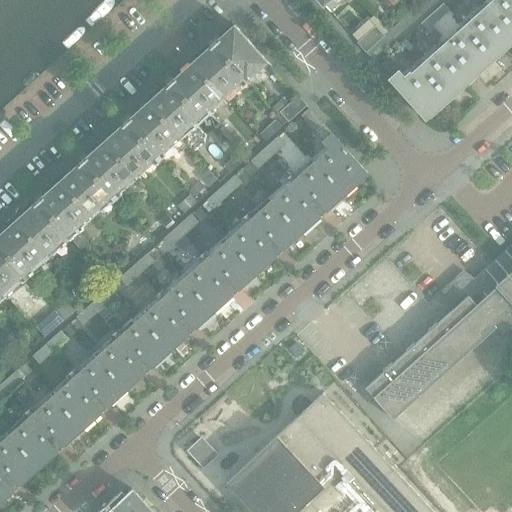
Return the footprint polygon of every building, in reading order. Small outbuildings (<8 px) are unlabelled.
[(432,6),(426,0),(423,0),(420,2),(427,10),(432,6)] [(511,0),(492,0),(463,26),(494,60),(503,52),(503,51),(511,42),(511,0)] [(427,10),(420,2),(416,7),(423,14),(427,10)] [(433,26),(449,11),(443,4),(421,24),(429,33),(436,41),(441,36),(434,29),(435,28),(433,26)] [(423,14),(416,7),(411,11),(418,18),(423,14)] [(418,18),(411,11),(409,13),(407,15),(414,22),(418,18)] [(414,22),(407,15),(402,19),(409,27),(414,22)] [(389,32),(375,16),(357,31),(363,37),(375,27),(383,36),(384,36),(389,32)] [(409,27),(402,19),(398,23),(404,31),(409,27)] [(404,31),(398,23),(393,27),(400,35),(404,31)] [(243,75),(252,67),(259,74),(261,73),(258,69),(266,61),(234,25),(191,63),(221,96),(240,79),(243,82),(247,79),(243,75)] [(459,90),(483,69),(484,68),(484,69),(494,60),(463,26),(419,66),(450,100),(459,91),(459,90)] [(375,44),(379,40),(383,36),(375,27),(363,37),(357,43),(366,52),(370,48),(375,44)] [(400,35),(393,27),(389,32),(395,39),(400,35)] [(395,39),(389,32),(384,36),(391,43),(395,39)] [(436,41),(429,33),(425,37),(432,45),(436,41)] [(391,43),(384,36),(383,36),(379,40),(386,47),(391,43)] [(386,47),(379,40),(375,44),(381,51),(386,47)] [(412,48),(405,40),(401,43),(408,52),(412,48)] [(381,51),(375,44),(370,48),(377,55),(381,51)] [(377,55),(370,48),(366,52),(372,59),(372,60),(377,55)] [(397,72),(386,59),(380,65),(391,77),(397,72)] [(209,113),(206,109),(221,96),(191,63),(147,103),(177,135),(188,124),(192,128),(194,126),(191,122),(203,111),(207,115),(209,113)] [(450,100),(419,66),(411,73),(408,71),(402,76),(398,71),(389,79),(425,119),(430,115),(430,116),(440,107),(440,108),(450,100)] [(287,122),(306,105),(298,96),(287,105),(282,99),(272,108),(278,114),(279,113),(287,122)] [(156,154),(177,135),(147,103),(103,142),(132,175),(151,157),(155,161),(159,157),(156,154)] [(305,121),(313,113),(309,109),(301,116),(305,121)] [(310,126),(317,118),(313,113),(305,121),(310,126)] [(314,131),(322,123),(317,118),(310,126),(314,131)] [(265,141),(282,127),(275,120),(259,134),(265,141)] [(366,173),(331,134),(321,143),(327,149),(315,159),(345,193),(363,177),(362,176),(366,173)] [(286,145),(278,136),(274,141),(281,149),(286,145)] [(281,149),(274,141),(269,145),(276,153),(281,149)] [(112,192),(132,175),(103,142),(59,181),(89,214),(108,196),(112,200),(116,196),(112,192)] [(276,153),(269,145),(264,149),(272,157),(276,153)] [(272,157),(264,149),(260,153),(267,161),(271,158),(272,157)] [(267,161),(260,153),(255,157),(262,166),(267,161)] [(230,173),(243,161),(237,154),(224,166),(230,173)] [(262,166),(255,157),(250,161),(258,170),(262,166)] [(345,193),(315,159),(271,199),(301,233),(345,193)] [(242,184),(234,176),(230,180),(237,188),(242,184)] [(237,188),(230,180),(225,184),(233,192),(237,188)] [(78,230),(75,226),(89,214),(59,181),(15,220),(45,253),(57,242),(60,246),(63,243),(60,240),(72,229),(75,232),(78,230)] [(195,197),(205,188),(199,182),(189,191),(195,197)] [(233,192),(225,184),(220,188),(228,196),(233,192)] [(228,196),(220,188),(216,192),(223,200),(228,196)] [(223,200),(216,192),(211,196),(219,204),(223,200)] [(184,214),(197,202),(190,195),(177,207),(184,214)] [(219,204),(211,196),(207,200),(214,209),(219,204)] [(301,233),(271,199),(227,238),(257,272),(274,257),(301,233)] [(212,222),(199,208),(193,213),(206,227),(212,222)] [(198,223),(191,215),(186,219),(193,227),(194,226),(198,223)] [(193,227),(186,219),(182,223),(189,231),(193,227)] [(25,271),(45,253),(15,220),(0,233),(0,292),(0,293),(21,274),(24,278),(28,274),(25,271)] [(189,231),(182,223),(177,227),(184,235),(185,234),(189,231)] [(184,235),(177,227),(172,231),(179,239),(184,235)] [(179,239),(172,231),(168,235),(175,243),(179,239)] [(87,241),(80,233),(73,239),(81,247),(87,241)] [(175,243),(168,235),(163,239),(170,247),(175,243)] [(257,272),(227,238),(183,277),(213,312),(230,296),(257,272)] [(511,249),(510,247),(492,263),(473,280),(468,276),(445,297),(454,308),(481,339),(482,338),(483,339),(483,338),(484,338),(483,337),(494,327),(495,327),(496,327),(493,324),(511,306),(511,249)] [(155,261),(148,253),(143,257),(150,265),(155,261)] [(150,265),(143,257),(138,261),(146,270),(150,265)] [(146,270),(138,261),(134,266),(141,274),(146,270)] [(111,279),(121,270),(114,263),(104,271),(111,279)] [(141,274),(134,266),(129,270),(136,278),(141,274)] [(136,278),(129,270),(124,274),(131,282),(136,278)] [(131,282),(124,274),(119,278),(126,287),(131,282)] [(139,289),(147,282),(141,275),(133,282),(139,289)] [(213,312),(183,277),(140,316),(170,350),(213,312)] [(111,301),(103,293),(99,297),(106,305),(111,301)] [(106,305),(99,297),(94,301),(101,309),(106,305)] [(65,318),(75,309),(68,301),(59,310),(65,318)] [(101,309),(94,301),(89,305),(97,313),(101,309)] [(97,313),(89,305),(85,309),(92,318),(97,313)] [(438,378),(460,358),(460,359),(461,358),(481,339),(454,308),(437,323),(435,322),(435,323),(428,329),(427,329),(428,331),(415,343),(413,342),(412,343),(413,343),(406,349),(405,349),(406,351),(392,363),(391,362),(390,363),(383,369),(382,369),(383,371),(365,388),(365,389),(366,388),(366,389),(367,389),(374,396),(373,397),(374,398),(392,418),(393,419),(394,418),(415,399),(416,399),(416,398),(437,379),(438,379),(439,378),(438,378)] [(92,318),(85,309),(80,314),(87,322),(92,318)] [(52,330),(64,319),(59,314),(47,324),(52,330)] [(87,322),(80,314),(75,318),(83,326),(87,322)] [(170,350),(140,316),(95,355),(126,390),(170,350)] [(44,336),(51,331),(47,325),(40,331),(44,336)] [(75,333),(68,325),(63,329),(70,338),(75,333)] [(67,340),(60,332),(55,336),(62,344),(67,340)] [(62,344),(55,336),(50,340),(58,348),(62,344)] [(58,348),(50,340),(46,344),(53,352),(58,348)] [(295,342),(288,349),(296,358),(304,351),(295,342)] [(53,352),(46,344),(41,348),(48,356),(53,352)] [(21,359),(30,351),(24,345),(16,353),(21,359)] [(48,356),(41,348),(36,353),(44,361),(48,356)] [(44,361),(36,353),(32,357),(39,365),(44,361)] [(126,390),(95,355),(52,394),(83,428),(126,390)] [(24,379),(17,370),(12,375),(19,383),(24,379)] [(19,383),(12,375),(7,379),(14,387),(19,383)] [(14,387),(7,379),(2,383),(10,392),(14,387)] [(10,392),(2,383),(0,385),(0,390),(5,396),(10,392)] [(323,393),(226,483),(253,511),(434,511),(397,473),(323,393)] [(83,428),(52,394),(8,433),(39,468),(83,428)] [(0,502),(39,468),(8,433),(0,440),(0,502)] [(216,454),(206,443),(202,439),(201,439),(189,450),(189,451),(203,466),(204,466),(217,454),(216,454)] [(409,462),(395,447),(387,453),(402,470),(409,462)] [(152,511),(131,489),(124,495),(121,491),(97,511),(152,511)]
